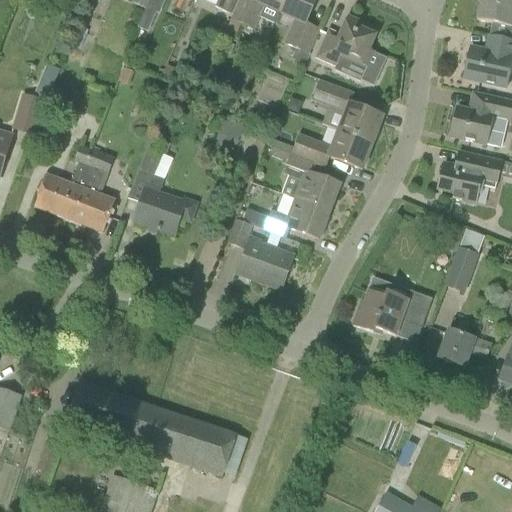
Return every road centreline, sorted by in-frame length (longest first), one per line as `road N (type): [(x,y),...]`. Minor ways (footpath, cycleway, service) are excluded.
road 1 (residential): [(306,364),(345,265),(403,167),(419,109),(423,10)]
road 2 (residential): [(306,364),(0,254)]
road 3 (residential): [(511,437),(306,364)]
